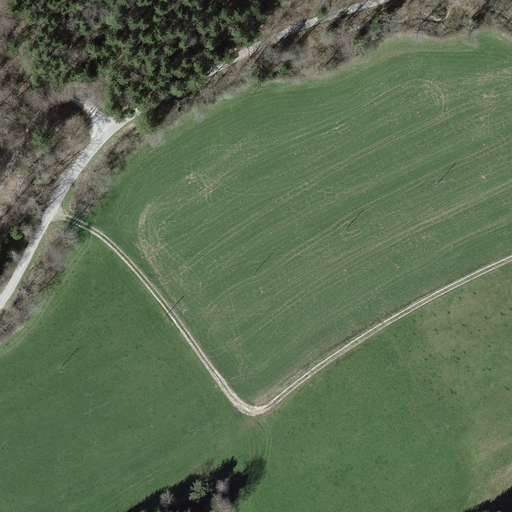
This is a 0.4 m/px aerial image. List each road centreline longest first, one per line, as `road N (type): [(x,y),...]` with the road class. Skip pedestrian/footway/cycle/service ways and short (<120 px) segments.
road 1 (track): [(50,213),(94,231),(125,259),(235,403),(258,413),(383,324),(511,257)]
road 2 (unclassified): [(0,302),(62,189),(111,128),(279,36),(377,0)]
road 3 (track): [(0,185),(45,102),(76,98),(111,128)]
